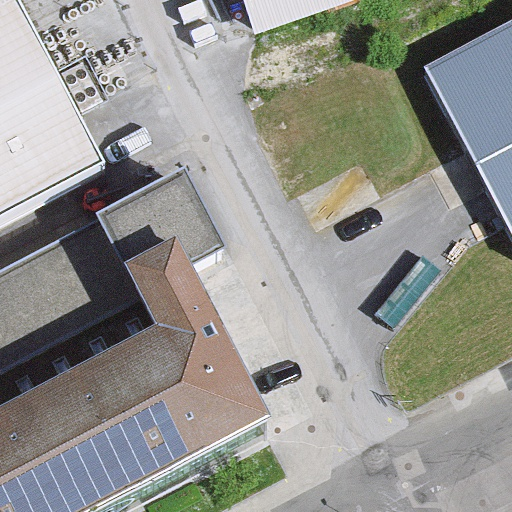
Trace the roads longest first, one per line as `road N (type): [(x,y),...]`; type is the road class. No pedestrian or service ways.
road 1 (residential): [(401,493),(144,0)]
road 2 (residential): [(511,436),(401,493)]
